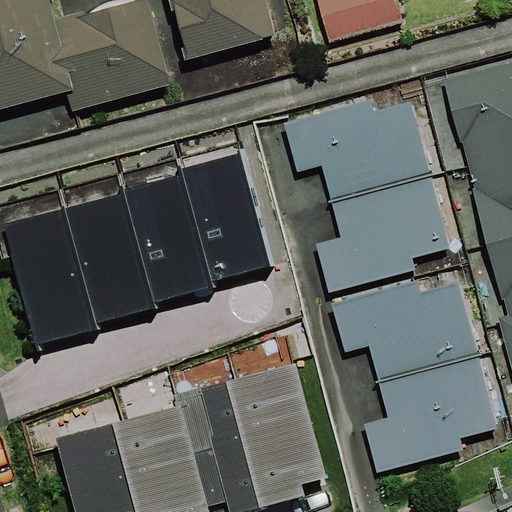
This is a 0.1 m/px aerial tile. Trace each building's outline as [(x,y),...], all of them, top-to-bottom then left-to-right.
[(174,88),(152,1),(54,26),(47,0),(0,0),(0,112),(64,96),(68,115),(174,88)] [(273,41),(262,0),(166,0),(185,65),(273,41)] [(397,27),(389,0),(314,0),(327,46),(397,27)] [(511,68),(442,86),(493,285),(486,286),(511,387),(511,68)] [(427,180),(409,109),(370,119),(366,106),(283,127),(296,175),(320,169),(329,204),(427,180)] [(410,262),(446,253),(427,180),(329,204),(339,243),(314,250),(326,298),(413,275),(410,262)] [(121,341),(124,353),(146,347),(151,367),(196,356),(176,276),(151,283),(145,259),(99,271),(94,251),(39,264),(44,284),(37,286),(54,358),(121,341)] [(377,387),(474,363),(454,285),(418,294),(413,275),(326,298),(340,355),(367,349),(377,387)] [(458,439),(491,431),(474,363),(377,387),(386,422),(362,428),(373,475),(461,453),(458,439)] [(188,404),(177,373),(125,390),(135,421),(188,404)] [(129,511),(260,511),(242,461),(222,468),(203,413),(106,446),(129,511)]
